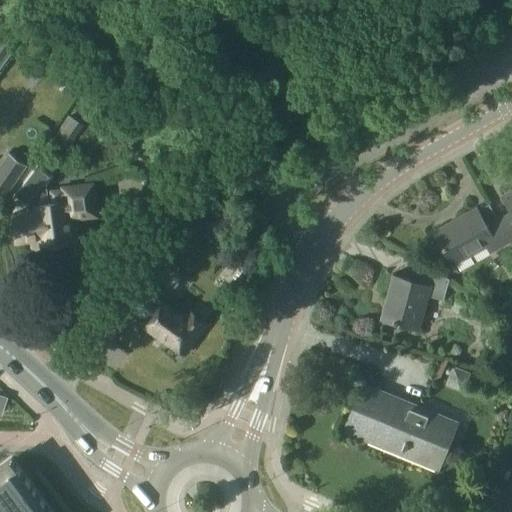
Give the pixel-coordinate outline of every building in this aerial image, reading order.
[(0,20),(0,68),(23,37),(0,20)] [(0,192),(5,196),(27,165),(9,153),(0,165),(0,192)] [(48,204),(44,184),(43,183),(49,176),(38,167),(15,195),(27,203),(28,211),(14,214),(19,243),(32,241),(31,237),(41,235),(43,248),(75,242),(71,217),(76,216),(76,219),(97,215),(92,185),(65,190),(67,201),(48,204)] [(499,218),(511,240),(511,239),(511,190),(503,195),(511,210),(499,218)] [(511,240),(499,218),(486,225),(477,209),(436,233),(452,262),(494,239),(498,247),(511,240)] [(133,260),(107,296),(132,314),(133,313),(140,319),(140,320),(185,352),(202,329),(206,323),(190,311),(188,314),(183,310),(180,315),(148,292),(158,278),(133,260)] [(383,318),(398,322),(417,327),(425,294),(444,300),(450,279),(420,261),(415,280),(395,275),(383,318)] [(470,373),(452,366),(447,381),(465,387),(470,373)] [(455,421),(365,384),(346,431),(436,467),(455,421)] [(0,511),(51,511),(18,466),(0,479),(0,511)]
